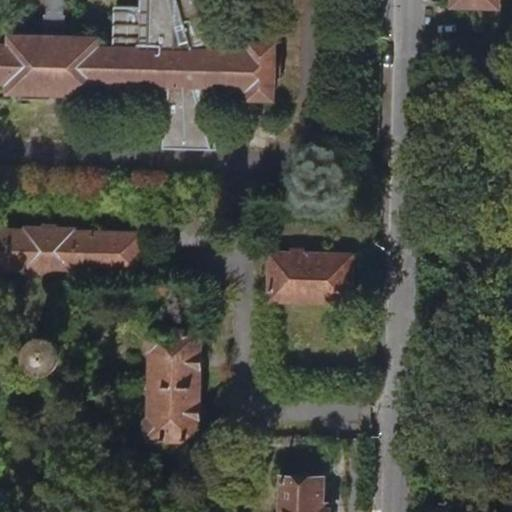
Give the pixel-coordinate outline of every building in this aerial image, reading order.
[(37,0),(37,44),(2,44),(2,54),(0,53),(0,88),(0,101),(90,102),(90,93),(162,94),(162,118),(156,118),(156,159),(206,159),(182,96),(238,97),(238,106),(263,107),(264,50),(239,50),(239,60),(182,60),(182,51),(198,47),(190,23),(196,20),(190,3),(185,5),(183,0),(128,0),(129,12),(102,12),(102,59),(90,59),(90,46),(58,46),(57,0),(37,0)] [(364,49),(365,0),(350,0),(349,49),(364,49)] [(497,14),(497,0),(453,0),(453,12),(497,14)] [(511,44),(511,14),(497,14),(453,12),(452,43),(511,44)] [(364,201),(368,63),(348,62),(344,201),(364,201)] [(131,281),(131,242),(66,240),(66,236),(16,235),(16,238),(0,237),(0,277),(14,278),(13,282),(65,284),(65,279),(131,281)] [(344,313),(345,268),(262,267),(261,311),(344,313)] [(51,328),(28,345),(47,372),(70,355),(51,328)] [(191,452),(194,343),(149,342),(147,451),(191,452)] [(315,511),(316,489),(274,489),(273,511),(315,511)]
